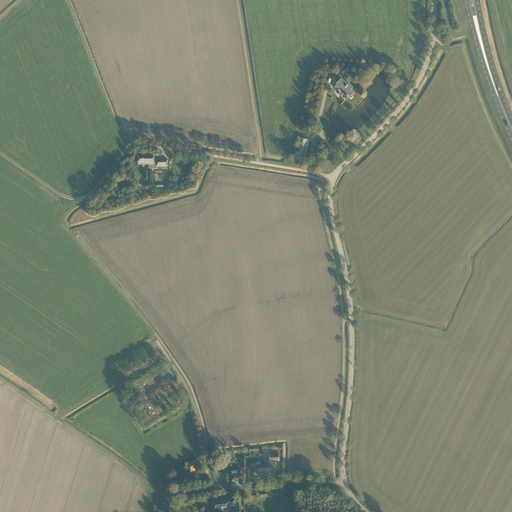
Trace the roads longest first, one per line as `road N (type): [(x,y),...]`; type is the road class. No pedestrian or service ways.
road 1 (tertiary): [(344,482),(351,327),(331,185),(420,78),(433,0)]
road 2 (unclassified): [(242,485),(212,482),(193,402),(158,341)]
road 3 (trunk): [(466,0),(506,119)]
road 4 (trunk): [(506,119),(475,0)]
